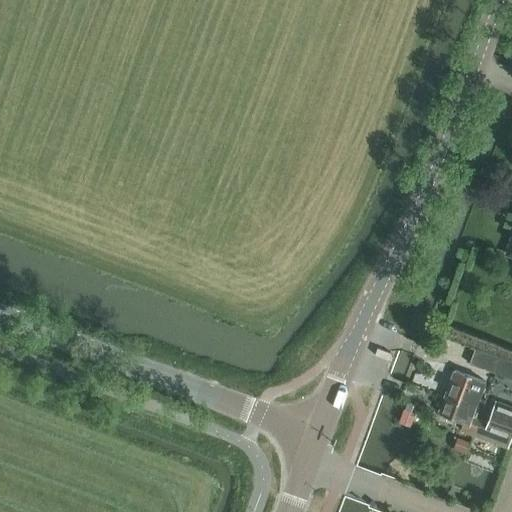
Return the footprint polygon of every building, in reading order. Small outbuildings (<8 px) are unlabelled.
[(497,376),(503,360),(476,350),(470,366),(497,376)] [(511,363),(503,360),(497,376),(511,381),(511,363)] [(486,382),(456,371),(446,398),(460,403),(462,400),(477,405),(486,382)] [(460,403),(446,398),(440,415),(464,423),(461,430),(475,436),(481,420),(473,417),(477,405),(462,400),(460,403)] [(509,449),(511,440),(511,405),(496,400),(488,422),(481,420),(475,436),(509,449)] [(470,442),(458,437),(453,448),(465,453),(470,442)]
